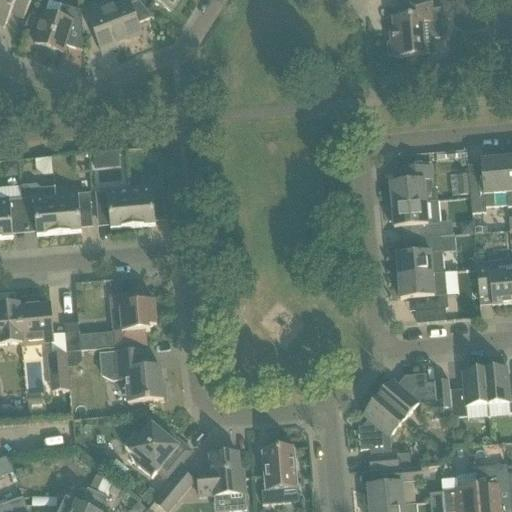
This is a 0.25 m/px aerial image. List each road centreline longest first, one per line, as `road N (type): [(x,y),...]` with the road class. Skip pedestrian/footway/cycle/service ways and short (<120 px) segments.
road 1 (residential): [(333,416),(220,408),(196,371),(190,280),(164,256),(0,270)]
road 2 (residential): [(511,132),(399,142),(378,147),(362,166),(374,355)]
road 3 (residential): [(0,62),(81,93),(174,59),(221,0)]
road 4 (residential): [(374,355),(511,342)]
